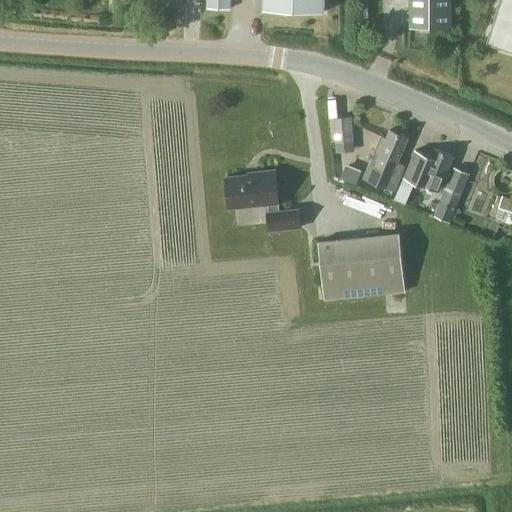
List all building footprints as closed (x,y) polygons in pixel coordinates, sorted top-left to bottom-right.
[(230,10),(230,0),(206,0),(206,9),(230,10)] [(325,0),(259,0),(259,12),(284,13),(284,10),(325,12),(325,0)] [(411,0),(411,26),(453,26),(452,0),(411,0)] [(511,0),(500,0),(487,45),(511,52),(511,0)] [(353,142),(351,115),(333,116),(335,143),(353,142)] [(409,140),(391,132),(388,138),(383,135),(365,178),(396,192),(399,184),(407,166),(399,163),(409,140)] [(416,151),(396,200),(406,204),(415,183),(417,183),(418,184),(439,192),(453,157),(436,150),(433,158),(416,151)] [(469,172),(454,166),(440,200),(455,207),(469,172)] [(280,210),(276,169),(259,171),(259,173),(226,177),(229,208),(269,204),(269,212),(268,212),(270,230),(301,227),(299,208),(280,210)] [(511,199),(497,194),(491,215),(511,221),(511,199)] [(466,219),(456,215),(453,221),(464,225),(466,219)] [(406,291),(400,234),(319,241),(325,299),(406,291)]
